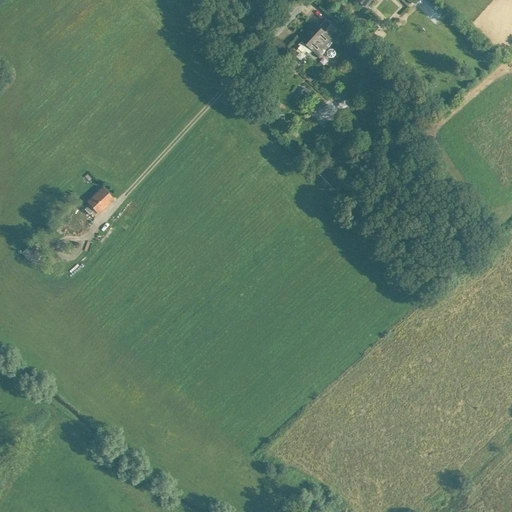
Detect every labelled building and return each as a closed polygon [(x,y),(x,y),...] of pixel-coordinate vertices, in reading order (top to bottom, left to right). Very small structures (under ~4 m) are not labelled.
[(303,42),(300,46),(310,55),(313,52),(317,55),(319,57),(325,51),(326,52),(327,55),(329,58),(333,57),(335,55),(337,57),(342,51),(350,59),(351,57),(357,63),(360,59),(363,59),(364,59),(363,55),(366,52),(361,47),(355,41),(353,43),(347,37),(339,46),(333,41),(341,34),(333,26),(327,21),(320,29),(319,27),(316,25),(301,41),(303,42)] [(371,31),(367,36),(373,42),(377,37),(371,31)] [(272,43),(281,52),(287,45),(278,37),(272,43)] [(258,67),(262,71),(272,60),(267,56),(258,67)] [(301,91),(301,94),(298,97),(302,101),(309,94),(309,90),(307,88),(304,88),(301,91)] [(346,97),(352,93),(347,88),(342,92),(346,97)] [(269,110),(279,120),(284,114),(281,111),(282,109),(279,107),(278,108),(274,105),(269,110)] [(342,139),(350,133),(344,125),(337,131),(342,139)] [(90,204),(85,209),(90,214),(94,210),(98,213),(114,199),(103,188),(87,202),(90,204)] [(81,205),(65,220),(71,228),(78,235),(95,220),(90,214),(85,209),(81,205)] [(22,253),(31,264),(39,257),(34,251),(36,249),(31,244),(22,253)] [(53,255),(48,249),(44,254),(49,259),(53,255)]
